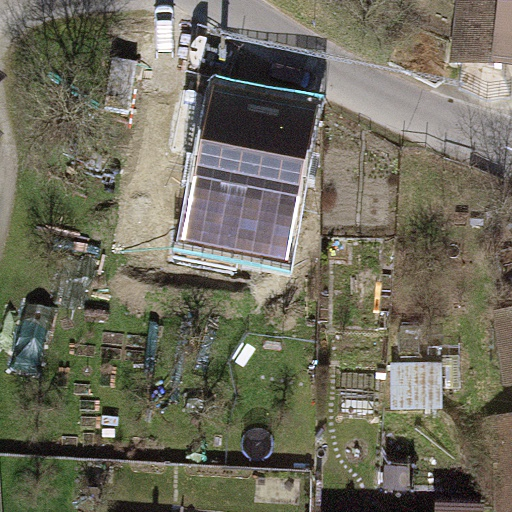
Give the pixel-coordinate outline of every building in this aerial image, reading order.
[(511,0),(465,0),(459,66),(504,70),(504,61),(511,61),(511,0)] [(304,139),(217,123),(198,230),(285,246),(304,139)] [(167,223),(94,223),(94,313),(168,312),(167,223)] [(440,409),(440,370),(396,370),(397,410),(440,409)] [(511,511),(511,420),(500,421),(504,511),(511,511)] [(166,505),(166,483),(131,483),(131,505),(166,505)]
